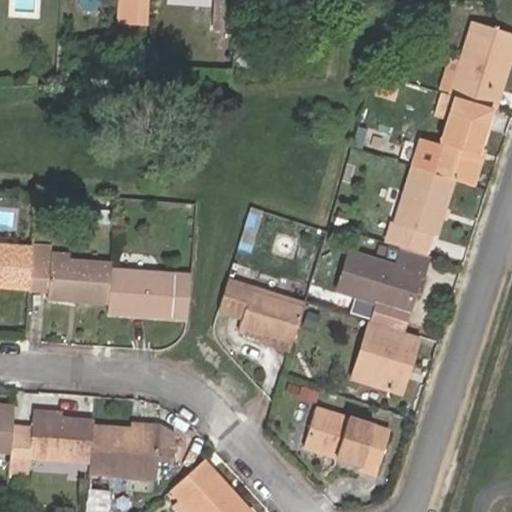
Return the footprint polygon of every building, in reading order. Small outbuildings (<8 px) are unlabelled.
[(145,19),(145,0),(127,0),(127,18),(145,19)] [(319,33),(321,3),(299,2),(299,31),(319,33)] [(217,36),(237,36),(238,10),(218,9),(217,36)] [(480,107),(485,108),(507,38),(464,25),(444,96),(480,107)] [(377,97),(382,82),(365,77),(361,92),(377,97)] [(445,179),(457,183),(480,107),(444,96),(430,92),(426,107),(441,111),(431,146),(422,173),(445,179)] [(422,173),(431,146),(411,139),(402,167),(422,173)] [(422,173),(402,167),(379,242),(393,247),(416,253),(423,233),(427,234),(445,179),(422,173)] [(248,252),(261,212),(249,208),(236,248),(248,252)] [(416,274),(422,255),(416,253),(393,247),(387,264),(341,250),(329,289),(367,300),(400,311),(411,273),(416,274)] [(25,260),(26,253),(0,250),(0,292),(23,295),(23,294),(25,260)] [(47,262),(66,264),(66,254),(48,253),(47,262)] [(106,273),(107,268),(66,264),(47,262),(25,260),(23,294),(44,296),(43,300),(104,306),(106,273)] [(104,306),(103,316),(167,322),(171,278),(106,273),(104,306)] [(293,344),(305,302),(229,279),(219,310),(243,317),(239,328),(293,344)] [(367,300),(361,321),(394,332),(400,311),(367,300)] [(406,352),(411,337),(394,332),(361,321),(344,377),(387,391),(399,350),(406,352)] [(399,350),(387,391),(393,393),(406,352),(399,350)] [(367,475),(380,434),(305,409),(294,443),(324,453),(323,457),(350,465),(348,468),(367,475)] [(29,414),(28,421),(57,423),(58,417),(29,414)] [(4,463),(3,469),(24,470),(26,460),(84,464),(87,432),(87,426),(57,423),(28,421),(27,433),(6,431),(4,463)] [(127,429),(127,435),(154,437),(155,431),(127,429)] [(84,464),(83,479),(150,484),(152,466),(169,467),(171,439),(154,437),(127,435),(87,432),(84,464)] [(242,511),(196,464),(165,495),(181,511),(242,511)]
